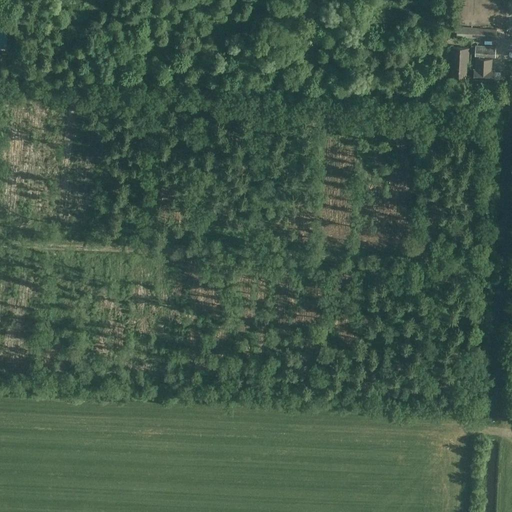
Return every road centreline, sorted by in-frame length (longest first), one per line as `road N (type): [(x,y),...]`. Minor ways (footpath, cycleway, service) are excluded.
road 1 (track): [(511,266),(0,243)]
road 2 (track): [(505,430),(511,274)]
